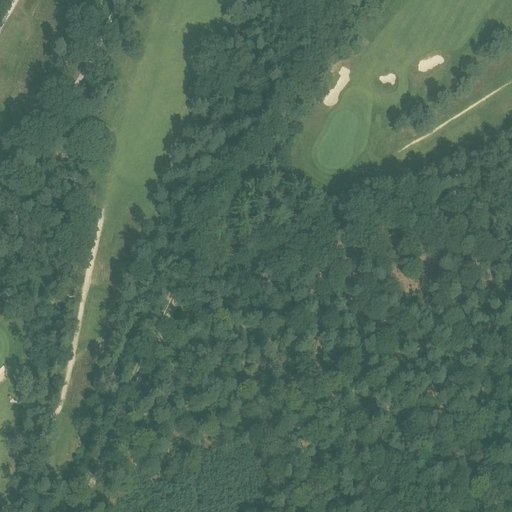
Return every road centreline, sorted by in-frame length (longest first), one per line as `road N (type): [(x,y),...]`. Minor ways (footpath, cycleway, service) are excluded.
road 1 (track): [(364,0),(198,267)]
road 2 (track): [(198,267),(78,511)]
road 3 (track): [(0,240),(50,124),(118,0)]
